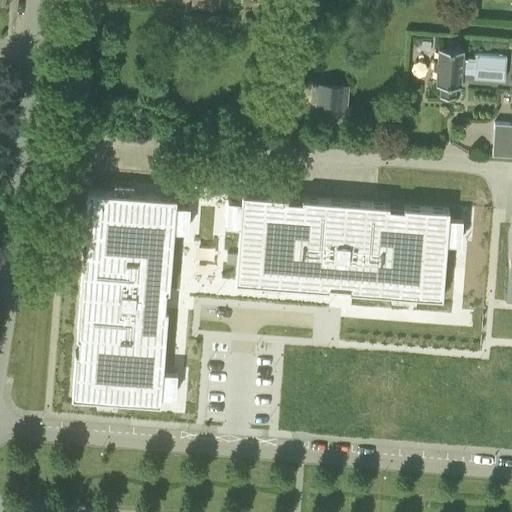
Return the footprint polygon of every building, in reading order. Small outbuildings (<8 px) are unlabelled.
[(191,0),(190,8),(217,10),(217,0),(191,0)] [(439,42),(436,81),(441,81),(440,95),(455,96),(456,83),(460,84),(461,73),(474,73),(474,78),(505,78),(505,51),(476,51),(476,57),(463,57),(464,44),(439,42)] [(348,115),(350,83),(314,81),(312,113),(348,115)] [(501,154),(511,154),(511,129),(503,129),(501,154)] [(75,350),(71,394),(159,402),(160,393),(174,395),(175,375),(176,371),(175,371),(162,370),(167,308),(164,308),(165,289),(168,289),(173,228),(175,228),(187,229),(188,205),(175,204),(175,198),(175,196),(133,192),(113,191),(87,189),(84,234),(87,234),(85,249),(83,248),(76,336),(79,336),(77,351),(75,350)] [(227,199),(226,223),(239,224),(235,280),(261,282),(285,284),(329,287),(329,284),(348,286),(348,289),(391,292),(415,294),(441,296),(446,240),(459,241),(461,217),(447,216),(448,208),(403,204),(403,207),(388,205),(388,203),(322,198),(301,196),(301,199),(286,198),(286,195),(242,192),(241,200),(227,199)]
